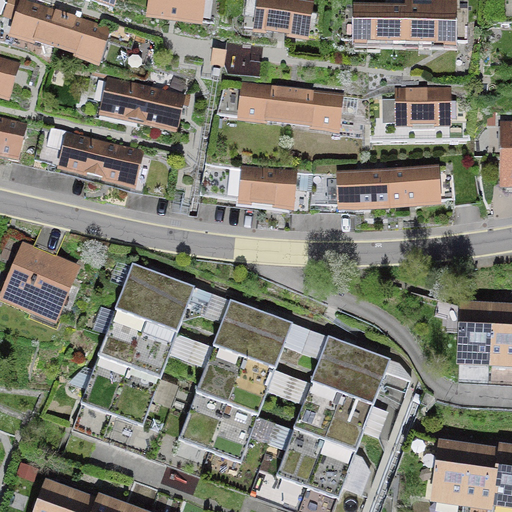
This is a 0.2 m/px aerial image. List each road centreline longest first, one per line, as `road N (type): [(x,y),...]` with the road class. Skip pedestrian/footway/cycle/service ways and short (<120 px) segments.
road 1 (residential): [(0,206),(243,254),(511,250)]
road 2 (unknown): [(180,244),(209,49)]
road 3 (unknown): [(367,511),(422,363)]
